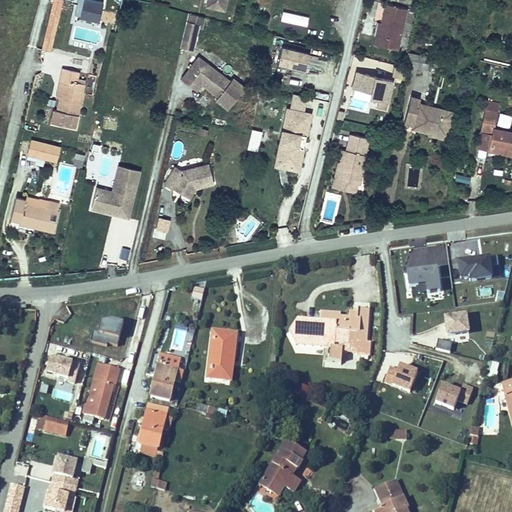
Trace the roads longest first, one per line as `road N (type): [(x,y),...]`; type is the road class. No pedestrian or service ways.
road 1 (unclassified): [(0,293),(511,217)]
road 2 (unknown): [(130,278),(174,84)]
road 3 (unknown): [(379,237),(394,332),(483,370)]
road 4 (unknown): [(161,273),(119,443)]
road 5 (unknown): [(0,178),(43,10)]
